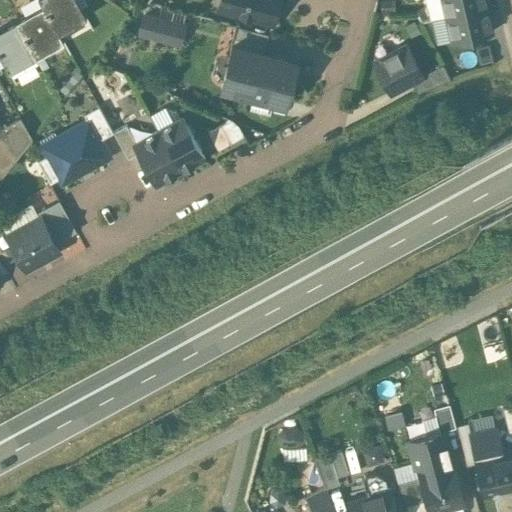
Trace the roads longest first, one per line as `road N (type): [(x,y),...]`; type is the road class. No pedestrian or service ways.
road 1 (trunk): [(511,152),(0,428)]
road 2 (trunk): [(0,452),(511,177)]
road 3 (residential): [(151,222),(326,125),(359,0)]
road 4 (residential): [(151,222),(126,174),(77,200),(105,250)]
